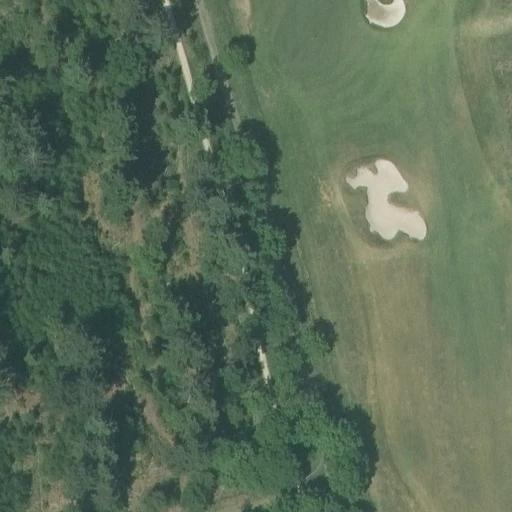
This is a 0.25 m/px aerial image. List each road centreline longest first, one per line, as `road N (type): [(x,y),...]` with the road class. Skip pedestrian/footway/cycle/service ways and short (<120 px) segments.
road 1 (track): [(209,37),(339,511)]
road 2 (track): [(331,481),(204,511)]
